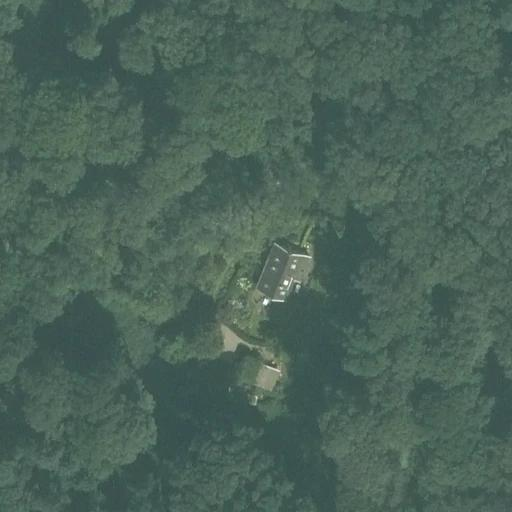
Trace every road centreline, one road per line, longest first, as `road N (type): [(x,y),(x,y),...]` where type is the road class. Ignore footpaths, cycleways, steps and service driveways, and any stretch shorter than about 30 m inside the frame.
road 1 (unclassified): [(0,330),(41,0)]
road 2 (track): [(416,511),(444,462),(511,385)]
